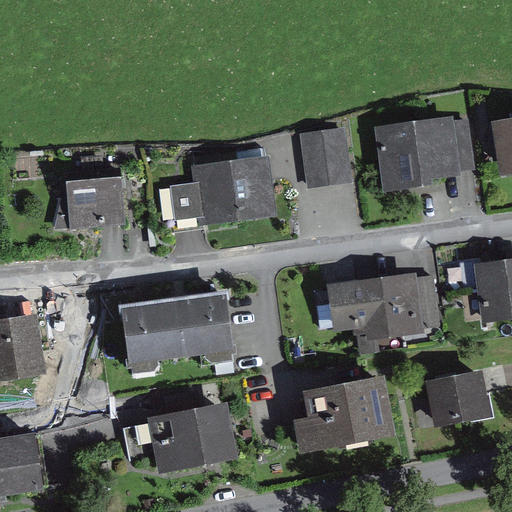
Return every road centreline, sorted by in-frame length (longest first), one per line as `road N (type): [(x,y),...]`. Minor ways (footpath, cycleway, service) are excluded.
road 1 (residential): [(0,279),(185,266),(511,222)]
road 2 (residential): [(253,511),(511,462)]
